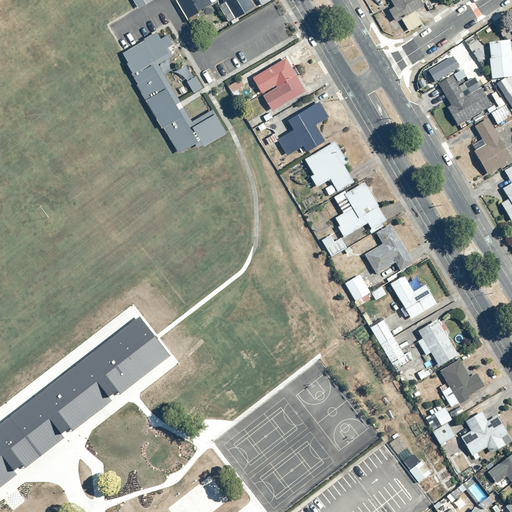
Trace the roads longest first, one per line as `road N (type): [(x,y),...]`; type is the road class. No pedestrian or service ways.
road 1 (secondary): [(511,353),(355,86)]
road 2 (secondary): [(380,73),(511,294)]
road 3 (residential): [(490,0),(380,73)]
